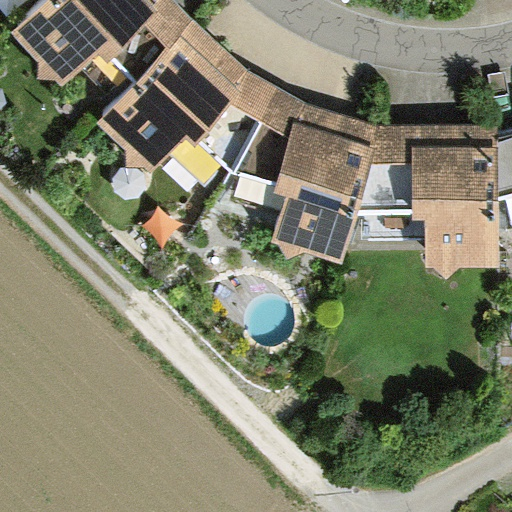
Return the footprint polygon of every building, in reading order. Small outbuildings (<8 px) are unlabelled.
[(137,82),(197,24),(174,0),(47,0),(12,31),(42,64),(39,80),(57,79),(63,85),(99,55),(108,64),(114,59),(137,82)] [(137,82),(99,120),(128,148),(128,168),(146,165),(152,172),(189,134),(234,170),(279,90),(249,73),(197,24),(137,82)] [(357,213),(383,128),(307,107),(279,90),(234,170),(278,184),(274,194),(287,196),(274,242),(280,244),(288,259),(305,251),(343,264),(357,213)] [(500,136),(500,127),(383,128),(357,213),(412,213),(413,219),(426,219),(427,266),(436,266),(449,279),(462,267),(501,267),(501,198),(500,136)] [(511,132),(500,136),(501,198),(511,194),(511,132)]
